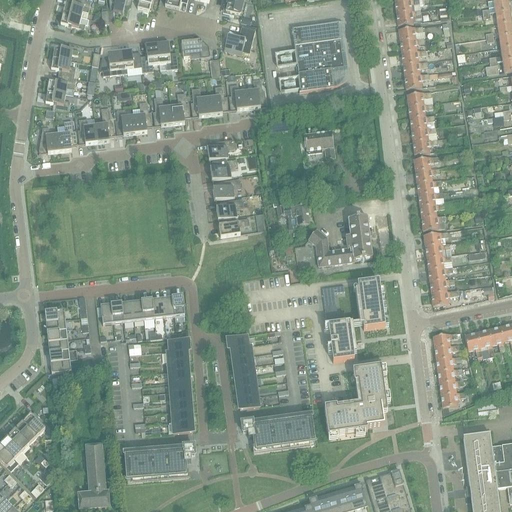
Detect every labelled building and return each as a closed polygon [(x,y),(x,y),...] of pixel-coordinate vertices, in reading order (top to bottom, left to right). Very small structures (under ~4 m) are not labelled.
[(66,4),(63,15),(81,19),(82,13),(88,15),(91,4),(87,3),(73,0),(72,0),(78,1),(76,7),(66,4)] [(110,0),(112,11),(115,11),(115,14),(122,16),(124,9),(130,8),(132,1),(133,1),(132,1),(132,0),(110,0)] [(139,0),(137,11),(149,13),(151,0),(132,0),(132,1),(133,1),(132,0),(139,0)] [(185,0),(188,1),(187,0),(166,0),(164,8),(178,11),(180,4),(181,4),(181,0),(185,0)] [(234,16),(239,17),(243,0),(225,0),(222,16),(233,18),(234,16)] [(395,4),(396,16),(412,14),(411,7),(420,6),(419,1),(411,2),(395,4)] [(489,16),(495,15),(509,13),(507,1),(487,3),(489,11),(489,16)] [(446,10),(439,11),(440,22),(447,21),(446,10)] [(420,13),(412,14),(396,16),(398,28),(414,26),(413,19),(421,18),(420,13)] [(495,15),(497,27),(511,25),(509,13),(495,15)] [(63,15),(60,26),(84,32),(85,27),(87,28),(88,21),(87,21),(81,19),(63,15)] [(251,22),(241,20),(240,25),(250,28),(251,22)] [(299,94),(333,90),(331,71),(347,69),(345,54),(342,54),(341,52),(343,51),(342,42),(340,42),(340,41),(338,24),(292,31),(295,53),(276,55),(278,68),(297,66),(298,78),(280,80),(282,94),(300,91),(300,93),(299,94)] [(497,27),(499,39),(511,36),(511,32),(511,25),(497,27)] [(249,56),(255,32),(241,28),(239,40),(227,37),(224,53),(242,57),(242,54),(249,56)] [(398,32),(400,44),(416,42),(415,35),(423,34),(422,29),(398,32)] [(511,36),(499,39),(501,51),(511,48),(511,36)] [(400,44),(401,55),(417,53),(416,47),(425,46),(424,41),(416,42),(400,44)] [(199,42),(181,44),(183,60),(190,60),(190,57),(200,56),(200,62),(210,61),(209,51),(202,43),(201,44),(199,44),(199,42)] [(168,44),(157,45),(159,66),(166,65),(167,72),(178,71),(176,55),(169,56),(168,44)] [(147,58),(140,59),(141,69),(142,75),(153,74),(152,67),(159,66),(157,45),(145,47),(147,58)] [(496,63),(502,63),(511,61),(511,48),(501,51),(502,59),(496,59),(496,63)] [(54,49),(53,60),(71,63),(72,57),(78,58),(78,53),(54,49)] [(128,51),(119,52),(122,76),(127,76),(127,71),(141,69),(140,59),(140,55),(132,56),(131,53),(128,53),(128,51)] [(102,59),(99,74),(102,74),(102,79),(117,77),(122,76),(119,52),(111,53),(111,55),(108,55),(108,58),(102,59)] [(401,55),(403,67),(419,65),(418,59),(426,58),(426,53),(417,54),(417,53),(401,55)] [(94,55),(91,68),(98,70),(100,56),(94,55)] [(58,78),(74,81),(75,70),(70,69),(71,63),(53,60),(51,71),(62,73),(61,79),(58,78)] [(511,73),(511,61),(502,63),(504,75),(511,73)] [(218,62),(210,63),(211,79),(211,80),(221,78),(220,78),(220,72),(219,62),(218,62)] [(403,67),(404,79),(420,77),(419,71),(428,70),(427,64),(419,65),(403,67)] [(498,76),(497,68),(490,69),(485,69),(486,78),(498,76)] [(429,76),(420,77),(404,79),(406,92),(422,90),(421,83),(429,82),(429,76)] [(49,83),(47,94),(65,97),(66,91),(74,92),(76,81),(74,81),(58,78),(58,79),(61,79),(60,85),(49,83)] [(254,92),(246,93),(248,112),(260,110),(260,108),(266,107),(264,93),(262,93),(261,83),(253,83),(254,92)] [(498,94),(509,93),(507,83),(497,84),(498,94)] [(230,114),(248,112),(246,93),(238,93),(238,88),(230,88),(231,99),(229,99),(230,113),(230,114)] [(216,98),(208,99),(210,118),(222,117),(222,116),(222,115),(228,114),(228,113),(226,99),(224,100),(223,89),(215,90),(216,98)] [(192,120),(210,118),(208,99),(200,100),(199,91),(191,92),(193,105),(191,105),(192,120)] [(64,103),(65,97),(47,94),(45,105),(56,107),(55,112),(52,112),(61,114),(69,113),(70,104),(64,103)] [(178,107),(170,108),(172,127),(185,126),(184,125),(184,121),(190,120),(188,106),(186,106),(185,96),(177,97),(178,107)] [(154,129),(172,127),(170,108),(163,109),(162,100),(154,101),(155,114),(153,115),(155,129),(154,129)] [(140,117),(133,117),(135,136),(147,135),(147,134),(146,130),(152,130),(152,129),(150,115),(148,115),(147,105),(139,106),(140,117)] [(493,116),(493,122),(506,122),(506,107),(501,107),(501,116),(493,116)] [(103,126),(95,127),(97,146),(109,144),(108,139),(115,139),(114,138),(113,124),(110,124),(109,111),(101,112),(103,126)] [(117,138),(135,136),(133,117),(125,118),(124,112),(116,113),(118,124),(115,124),(117,138)] [(79,148),(97,146),(95,127),(87,127),(86,122),(79,122),(80,133),(78,133),(79,147),(79,148)] [(447,123),(447,131),(464,131),(464,122),(447,123)] [(65,135),(57,136),(59,155),(71,153),(71,148),(77,148),(77,147),(75,133),(73,133),(72,123),(64,124),(65,135)] [(494,133),(493,127),(470,130),(471,137),(494,133)] [(498,138),(504,136),(506,143),(511,141),(511,135),(510,129),(496,134),(498,138)] [(41,157),(42,157),(59,155),(57,136),(49,136),(49,130),(42,131),(39,154),(39,155),(39,156),(40,156),(41,156),(41,157)] [(326,162),(335,160),(332,134),(304,137),(306,154),(325,151),(326,162)] [(227,153),(235,151),(233,143),(206,146),(209,164),(228,161),(227,153)] [(429,154),(412,155),(418,228),(436,227),(436,222),(443,222),(442,213),(435,214),(434,201),(441,200),(440,192),(441,192),(439,177),(431,178),(429,154)] [(230,172),(238,171),(236,161),(210,166),(212,183),(231,180),(230,172)] [(234,200),(233,192),(241,191),(239,181),(213,185),(215,203),(234,200)] [(321,196),(339,194),(338,184),(319,186),(321,196)] [(216,205),(218,223),(237,220),(236,212),(244,211),(242,201),(216,205)] [(278,218),(285,217),(283,207),(276,208),(278,218)] [(306,207),(290,209),(291,216),(296,216),(297,228),(309,226),(306,207)] [(316,232),(308,242),(315,248),(318,269),(354,265),(354,262),(372,260),(369,238),(372,237),(371,230),(368,230),(367,219),(348,221),(350,238),(345,238),(347,251),(328,253),(327,240),(316,232)] [(238,222),(237,220),(218,223),(221,240),(240,238),(239,230),(249,228),(248,220),(238,222)] [(456,288),(444,289),(438,230),(421,232),(429,302),(457,299),(456,288)] [(244,298),(277,291),(274,279),(241,286),(244,298)] [(378,283),(357,286),(363,332),(384,329),(378,283)] [(482,296),(491,295),(489,284),(480,286),(482,296)] [(172,299),(174,319),(184,317),(182,298),(172,299)] [(161,301),(164,320),(174,319),(172,299),(161,301)] [(151,302),(154,321),(164,320),(161,301),(151,302)] [(151,302),(141,303),(143,322),(154,321),(151,302)] [(131,304),(133,323),(143,322),(141,303),(131,304)] [(131,304),(121,305),(123,325),(133,323),(131,304)] [(121,305),(111,306),(113,326),(123,325),(121,305)] [(113,326),(111,306),(100,308),(102,327),(113,326)] [(44,314),(46,325),(65,322),(64,312),(62,312),(62,310),(56,311),(56,313),(44,314)] [(46,325),(47,335),(66,332),(65,322),(46,325)] [(349,325),(328,327),(332,364),(354,362),(349,325)] [(511,331),(511,326),(499,329),(503,344),(509,343),(511,351),(511,350),(511,331)] [(499,329),(488,332),(492,347),(498,346),(500,354),(505,353),(503,344),(499,329)] [(47,335),(48,345),(67,343),(66,332),(47,335)] [(488,332),(476,335),(480,350),(482,358),(483,361),(494,358),(494,356),(492,347),(488,332)] [(482,358),(480,350),(476,335),(464,338),(468,353),(475,351),(477,360),(482,358)] [(433,339),(434,351),(450,349),(449,342),(458,341),(457,336),(433,339)] [(251,348),(248,348),(247,338),(227,341),(228,351),(251,348)] [(166,354),(188,353),(188,342),(167,344),(168,354),(166,354)] [(49,355),(68,353),(67,343),(48,345),(49,355)] [(434,351),(436,362),(451,360),(451,354),(459,353),(458,347),(450,349),(434,351)] [(228,351),(229,352),(231,351),(232,361),(252,358),(251,348),(228,351)] [(49,355),(50,365),(70,363),(68,353),(49,355)] [(167,365),(187,363),(186,353),(188,353),(166,354),(167,365)] [(252,358),(232,361),(234,371),(254,368),(252,358)] [(436,362),(437,374),(453,372),(452,366),(461,364),(460,359),(451,360),(436,362)] [(50,365),(51,376),(71,373),(70,363),(50,365)] [(187,363),(167,365),(168,375),(188,373),(187,363)] [(254,368),(234,371),(235,381),(255,378),(254,368)] [(381,369),(352,372),(354,385),(357,384),(361,408),(337,411),(336,408),(324,409),(328,437),(367,432),(367,430),(384,428),(381,408),(386,407),(381,369)] [(437,374),(439,386),(455,384),(454,377),(462,376),(462,371),(453,372),(437,374)] [(188,383),(188,373),(168,375),(168,385),(188,383)] [(255,378),(235,381),(237,391),(257,389),(255,378)] [(189,394),(188,383),(168,385),(169,395),(189,394)] [(439,386),(440,398),(456,396),(455,389),(464,388),(463,383),(455,384),(439,386)] [(499,383),(492,385),(493,392),(501,390),(499,383)] [(258,399),(257,389),(237,391),(238,401),(258,399)] [(190,404),(189,394),(169,395),(170,405),(190,404)] [(440,398),(442,410),(458,408),(457,401),(465,400),(465,395),(456,396),(440,398)] [(259,409),(258,399),(238,401),(239,412),(259,409)] [(191,414),(190,404),(170,405),(171,415),(191,414)] [(497,406),(477,408),(479,419),(498,416),(497,406)] [(192,424),(191,414),(171,415),(172,426),(192,424)] [(30,416),(22,424),(37,439),(45,431),(30,416)] [(253,440),(255,452),(315,444),(311,419),(252,427),(252,423),(241,425),(243,435),(247,434),(248,440),(253,440)] [(22,424),(15,432),(29,446),(37,439),(22,424)] [(193,435),(192,424),(172,426),(172,436),(193,435)] [(15,432),(7,439),(22,454),(29,446),(15,432)] [(510,507),(511,506),(511,445),(491,448),(490,435),(463,439),(472,511),(499,511),(497,491),(507,489),(510,507)] [(7,439),(0,446),(0,447),(14,462),(22,454),(7,439)] [(18,466),(14,462),(0,447),(0,463),(10,474),(18,466)] [(82,511),(109,510),(108,494),(105,494),(102,447),(85,448),(89,495),(78,496),(79,511),(82,511)] [(183,452),(124,457),(126,482),(186,477),(185,465),(190,464),(190,458),(194,457),(194,448),(183,448),(183,452)] [(40,465),(45,470),(49,466),(44,461),(40,465)] [(381,485),(367,489),(369,496),(403,486),(399,472),(379,478),(381,485)] [(39,480),(46,487),(51,483),(44,475),(39,480)] [(9,477),(4,482),(7,486),(13,481),(9,477)] [(13,481),(7,486),(11,489),(16,484),(13,481)] [(354,489),(348,490),(354,511),(367,508),(363,494),(361,486),(360,487),(359,485),(355,487),(355,488),(354,489)] [(35,490),(40,495),(44,491),(39,486),(35,490)] [(407,500),(403,486),(369,496),(372,503),(385,499),(387,506),(407,500)] [(348,490),(335,494),(340,511),(352,511),(354,511),(348,490)] [(24,492),(19,497),(23,501),(28,496),(24,492)] [(340,511),(335,494),(322,498),(326,511),(340,511)] [(28,496),(23,501),(27,505),(32,500),(28,496)] [(308,502),(310,508),(311,507),(312,511),(326,511),(322,498),(316,500),(315,500),(314,499),(309,500),(310,501),(308,502)] [(410,511),(407,500),(387,506),(373,510),(374,511),(410,511)] [(0,508),(0,511),(11,511),(13,510),(5,503),(0,508)]
